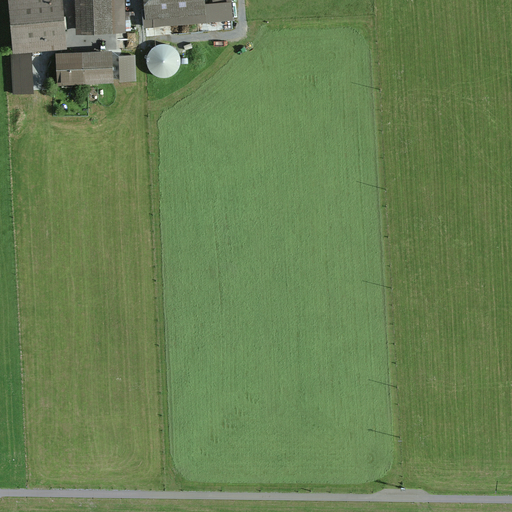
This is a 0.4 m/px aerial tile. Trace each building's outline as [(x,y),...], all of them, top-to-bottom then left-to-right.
[(11,46),(13,91),(31,90),(29,45),(61,42),(57,0),(12,0),(17,46),(11,46)] [(122,28),(120,0),(78,0),(80,29),(85,29),(122,28)] [(143,0),(146,26),(231,19),(230,2),(214,3),(201,5),(200,0),(143,0)] [(149,67),(153,72),(158,75),(165,76),(171,74),(176,70),(179,65),(179,58),(178,52),(174,48),(168,45),(162,44),(156,45),(151,49),(148,55),(147,61),(149,67)] [(109,80),(109,58),(99,59),(99,54),(68,55),(68,52),(61,52),(62,81),(109,80)] [(132,79),(132,58),(121,58),(122,80),(132,79)]
